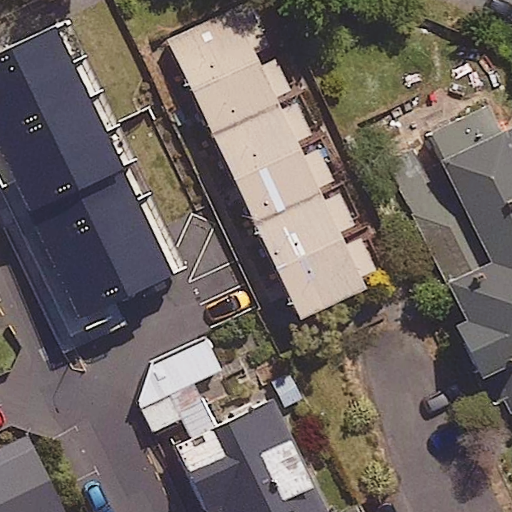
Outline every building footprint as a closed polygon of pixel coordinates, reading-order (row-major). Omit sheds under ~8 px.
[(214,212),(194,169),(165,182),(144,137),(126,146),(93,73),(130,56),(104,0),(40,29),(60,73),(9,96),(37,157),(6,172),(27,219),(57,206),(74,244),(147,210),(156,228),(144,234),(157,262),(169,257),(203,331),(249,310),(206,216),(214,212)] [(207,131),(272,101),(268,93),(285,85),(271,54),(253,62),(248,50),(265,42),(247,3),(165,41),(207,131)] [(0,137),(18,129),(0,88),(0,170),(11,166),(0,140),(0,137)] [(272,101),(207,131),(250,224),(315,194),(311,186),(328,178),(315,149),(301,156),(294,141),(308,134),(292,100),(275,108),(272,101)] [(511,127),(497,134),(485,106),(386,149),(463,324),(458,326),(497,415),(511,408),(511,127)] [(353,277),(371,269),(357,240),(340,248),(331,230),(349,222),(335,192),(317,200),(315,194),(250,224),(293,317),(358,287),(353,277)] [(204,341),(144,368),(135,408),(146,432),(180,416),(190,438),(172,445),(202,511),(323,511),(271,398),(210,426),(190,381),(216,369),(204,341)] [(0,463),(0,511),(58,511),(30,450),(0,463)]
